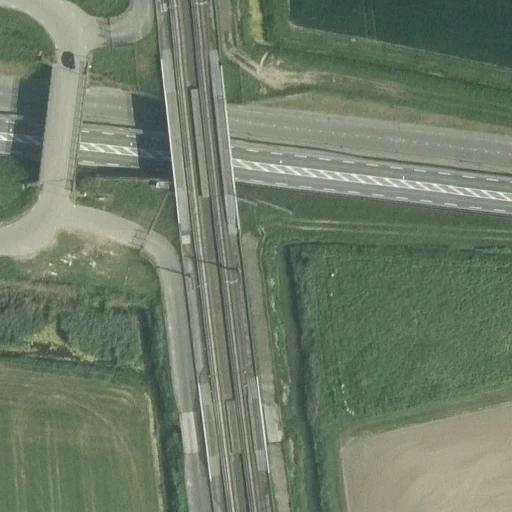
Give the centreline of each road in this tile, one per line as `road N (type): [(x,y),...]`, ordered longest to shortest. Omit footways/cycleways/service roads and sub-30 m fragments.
road 1 (primary): [(511,198),(0,137)]
road 2 (track): [(511,236),(260,227),(250,245),(251,270),(270,403)]
road 3 (track): [(226,0),(231,47),(250,62),(511,114)]
road 4 (unclassified): [(0,245),(37,233),(53,197),(68,53),(58,20),(28,0)]
road 5 (track): [(337,511),(327,437),(511,395)]
